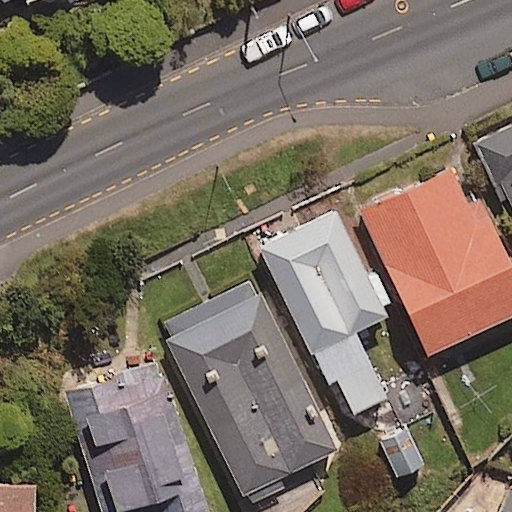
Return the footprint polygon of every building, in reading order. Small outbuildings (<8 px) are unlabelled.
[(0,0),(0,14),(27,0),(0,0)] [(511,123),(479,138),(511,212),(511,123)] [(464,202),(448,169),(357,210),(422,352),(511,311),(511,281),(474,198),(464,202)] [(383,315),(332,211),(256,248),(319,377),(331,372),(350,412),(382,396),(350,331),(383,315)] [(331,449),(251,281),(161,324),(241,492),(331,449)] [(203,511),(159,368),(62,398),(97,511),(203,511)] [(420,464),(404,427),(379,439),(395,476),(420,464)] [(28,511),(29,482),(0,481),(0,511),(28,511)] [(511,511),(511,488),(501,485),(491,511),(511,511)]
